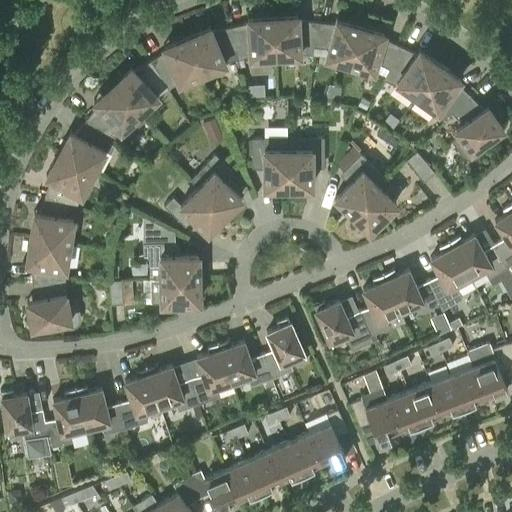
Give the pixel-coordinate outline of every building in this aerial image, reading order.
[(272,14),(274,54),(299,53),(312,52),(313,44),(316,21),(297,19),(297,13),(272,14)] [(274,54),(272,14),(247,16),(247,21),(229,26),(237,59),(249,56),(250,65),(275,63),(274,54)] [(348,62),(360,24),(335,17),(334,23),(316,21),(313,44),(327,47),(324,55),(348,62)] [(384,31),(375,28),(360,24),(348,62),(373,69),(375,61),(389,65),(399,44),(382,37),(384,31)] [(237,59),(229,26),(211,30),(209,25),(186,34),(201,71),(224,61),(237,59)] [(201,71),(186,34),(162,44),(165,49),(149,59),(168,88),(178,81),(201,71)] [(415,96),(439,62),(419,48),(415,52),(399,44),(389,65),(383,76),(394,82),(415,96)] [(161,101),(156,95),(157,95),(168,88),(149,59),(134,69),(130,65),(111,82),(138,111),(146,105),(151,110),(161,101)] [(456,81),(460,77),(439,62),(415,96),(435,111),(445,120),(453,111),(469,95),(456,81)] [(138,111),(111,82),(93,99),(97,103),(85,118),(112,139),(114,135),(120,129),(127,136),(146,120),(138,111)] [(329,84),(326,96),(337,99),(340,87),(329,84)] [(358,102),(366,106),(369,98),(361,95),(358,102)] [(487,104),(482,108),(469,95),(453,111),(461,123),(455,128),(460,135),(454,140),(464,154),(467,156),(472,157),(476,155),(479,152),(480,147),(478,143),(502,125),(487,104)] [(203,116),(211,136),(223,131),(215,111),(203,116)] [(112,139),(85,118),(74,132),(69,130),(57,152),(92,171),(104,149),(110,152),(114,145),(110,142),(112,139)] [(323,136),(287,137),(287,189),(303,189),(303,186),(311,186),(311,162),(324,162),(323,136)] [(272,189),(287,189),(287,137),(251,138),(251,163),(263,163),(263,186),(272,186),(272,189)] [(422,181),(434,171),(416,150),(404,160),(422,181)] [(92,171),(57,152),(45,174),(50,176),(44,194),(67,202),(75,205),(80,193),(92,171)] [(338,204),(349,215),(379,185),(386,178),(360,152),(342,170),(351,179),(334,196),(340,202),(338,204)] [(214,153),(205,162),(189,179),(196,186),(226,215),(237,204),(235,202),(240,196),(224,179),(232,171),(214,153)] [(395,202),(379,185),(349,215),(360,226),(362,223),(368,229),(395,202)] [(226,215),(196,186),(180,203),(172,196),(163,205),(182,223),(190,214),(207,230),(213,224),(215,226),(226,215)] [(72,217),(65,216),(67,202),(44,194),(39,211),(33,211),(29,236),(68,242),(72,217)] [(494,220),(505,235),(494,243),(508,266),(511,263),(511,201),(502,207),(506,212),(494,220)] [(112,205),(110,213),(118,215),(120,207),(112,205)] [(106,224),(113,226),(115,217),(108,215),(106,224)] [(449,240),(471,280),(485,272),(488,277),(508,266),(494,243),(482,249),(473,233),(461,240),(458,234),(449,240)] [(65,279),(65,266),(68,242),(29,236),(25,260),(31,261),(31,280),(65,279)] [(430,257),(439,273),(427,279),(439,304),(442,309),(462,298),(456,288),(471,280),(449,240),(439,245),(442,250),(430,257)] [(198,262),(198,253),(174,254),(174,241),(142,242),(142,255),(148,255),(148,278),(150,278),(160,278),(201,277),(201,262),(198,262)] [(439,304),(427,279),(415,285),(408,268),(395,274),(393,268),(383,273),(401,314),(416,308),(418,313),(439,304)] [(362,288),(370,305),(358,310),(369,335),(389,326),(386,321),(401,314),(383,273),(372,277),(375,282),(362,288)] [(202,293),(201,277),(160,278),(150,278),(151,302),(198,301),(198,293),(202,293)] [(133,301),(131,278),(108,280),(110,303),(133,301)] [(65,279),(31,280),(32,298),(26,299),(31,325),(60,319),(62,323),(66,326),(71,326),(74,324),(77,320),(78,316),(75,299),(67,301),(65,292),(65,279)] [(369,335),(358,310),(346,315),(338,299),(326,304),(323,299),(313,303),(331,345),(346,338),(351,349),(372,340),(369,335)] [(266,331),(273,347),(261,353),(271,378),(292,369),(290,363),(305,356),(287,315),(276,320),(278,325),(266,331)] [(458,317),(449,321),(452,327),(462,323),(458,317)] [(449,336),(437,341),(441,350),(452,345),(449,336)] [(274,384),(271,378),(261,353),(249,357),(243,339),(230,344),(228,338),(217,342),(232,385),(248,380),(250,386),(265,380),(267,387),(274,384)] [(430,355),(441,350),(437,341),(426,346),(430,355)] [(196,356),(202,373),(190,377),(198,403),(219,396),(217,390),(232,385),(217,342),(207,345),(209,351),(196,356)] [(511,367),(504,343),(490,348),(487,342),(466,350),(472,365),(484,399),(506,391),(499,372),(511,367)] [(407,354),(395,359),(400,369),(411,364),(407,354)] [(388,373),(400,369),(395,359),(384,364),(388,373)] [(198,403),(190,377),(177,381),(171,364),(158,369),(156,363),(146,366),(160,410),(176,404),(178,410),(198,403)] [(484,399),(472,365),(450,373),(463,407),(484,399)] [(124,380),(130,398),(118,402),(125,428),(147,421),(145,415),(160,410),(146,366),(135,370),(137,376),(124,380)] [(429,382),(442,415),(463,407),(450,373),(429,382)] [(442,415),(429,382),(407,390),(420,424),(442,415)] [(125,428),(118,402),(105,405),(101,387),(87,390),(86,385),(75,387),(86,431),(102,428),(103,434),(125,428)] [(53,399),(57,417),(44,420),(49,447),(72,441),(70,435),(86,431),(75,387),(65,390),(66,396),(53,399)] [(360,395),(361,398),(350,402),(359,426),(370,421),(377,440),(399,432),(386,398),(382,387),(360,395)] [(7,435),(24,433),(27,457),(50,453),(49,447),(44,420),(42,408),(29,410),(26,392),(13,394),(12,388),(0,390),(7,435)] [(420,424),(407,390),(386,398),(399,432),(420,424)] [(198,403),(192,405),(196,416),(202,414),(198,403)] [(285,405),(274,410),(278,420),(289,415),(285,405)] [(329,422),(308,431),(323,464),(344,455),(336,436),(347,431),(337,408),(326,414),(329,422)] [(267,424),(278,420),(274,410),(263,414),(267,424)] [(243,422),(232,427),(236,437),(248,432),(243,422)] [(226,442),(236,437),(232,427),(221,432),(226,442)] [(287,440),(302,473),(323,464),(308,431),(287,440)] [(266,449),(281,483),(302,473),(287,440),(266,449)] [(245,459),(260,492),(281,483),(266,449),(245,459)] [(225,468),(239,501),(260,492),(245,459),(225,468)] [(186,475),(198,498),(210,492),(218,511),(239,501),(225,468),(204,477),(200,469),(186,475)] [(126,470),(115,474),(119,484),(130,480),(126,470)] [(70,482),(68,471),(55,473),(57,484),(70,482)] [(108,488),(119,484),(115,474),(104,479),(108,488)] [(190,511),(186,505),(198,498),(186,475),(173,484),(177,491),(158,503),(162,511),(190,511)] [(92,483),(72,491),(76,501),(98,493),(92,483)] [(21,501),(19,488),(6,490),(8,503),(21,501)] [(76,501),(72,491),(61,496),(65,506),(76,501)] [(136,511),(162,511),(158,503),(151,493),(132,505),(136,511)]
